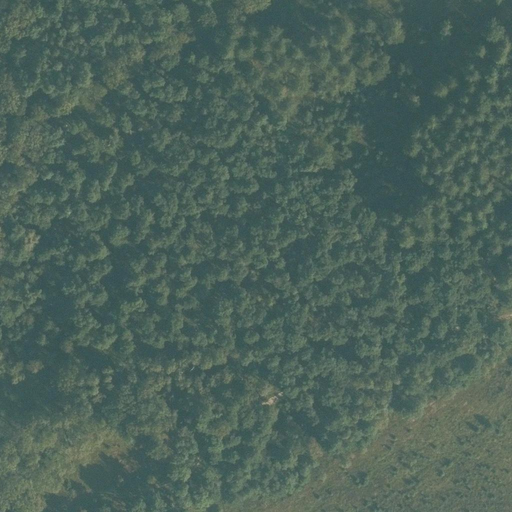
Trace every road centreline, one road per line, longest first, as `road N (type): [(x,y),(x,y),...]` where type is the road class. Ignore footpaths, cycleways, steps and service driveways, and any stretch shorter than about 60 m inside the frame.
road 1 (track): [(53,511),(92,492),(127,495),(161,483),(191,465),(226,422),(290,389)]
road 2 (track): [(290,389),(350,361),(511,310)]
road 3 (track): [(205,296),(279,361),(290,389)]
